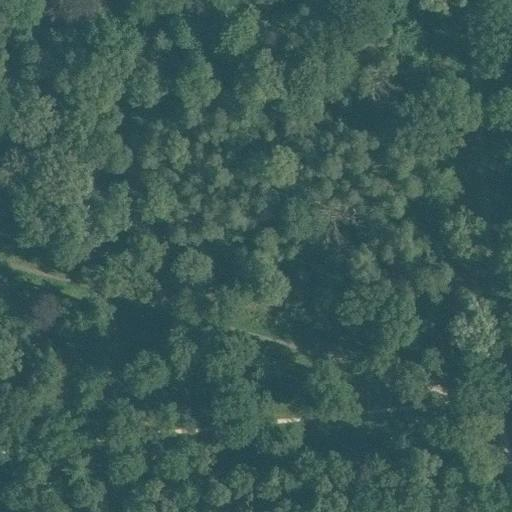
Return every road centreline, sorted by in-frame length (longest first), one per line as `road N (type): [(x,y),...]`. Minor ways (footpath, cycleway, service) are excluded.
road 1 (track): [(495,411),(0,463)]
road 2 (track): [(456,0),(495,411)]
